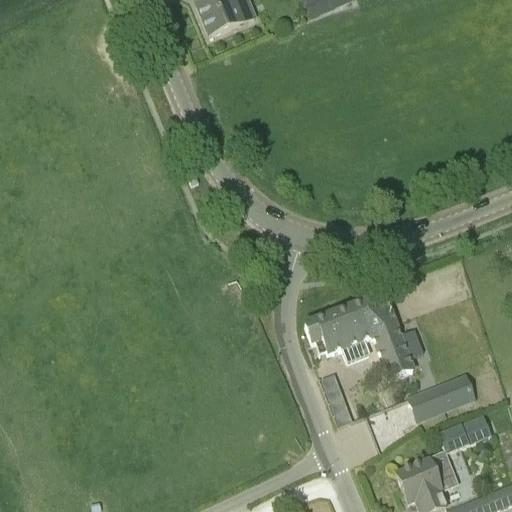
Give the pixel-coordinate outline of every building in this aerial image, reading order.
[(190,0),(208,42),(241,28),(253,23),(243,0),(190,0)] [(354,7),(350,0),(324,0),(304,8),(310,24),(318,21),(319,21),(354,7)] [(388,385),(411,376),(394,330),(384,302),(304,331),(311,351),(322,347),(327,360),(341,355),(346,370),(372,360),(367,345),(372,343),(388,385)] [(369,396),(370,382),(355,380),(353,394),(369,396)] [(435,394),(444,418),(473,407),(472,404),(464,383),(462,384),(435,394)] [(417,428),(444,418),(435,394),(408,405),(417,428)] [(475,448),(467,427),(436,440),(445,461),(475,448)] [(444,511),(438,497),(457,489),(443,458),(394,478),(407,510),(414,507),(415,511),(444,511)] [(504,511),(511,509),(511,490),(456,511),(504,511)]
